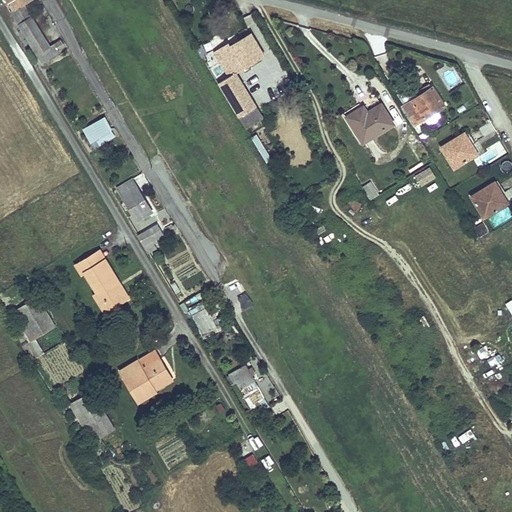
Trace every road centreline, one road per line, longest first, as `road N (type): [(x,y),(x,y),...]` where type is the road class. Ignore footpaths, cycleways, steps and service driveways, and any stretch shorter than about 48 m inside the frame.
road 1 (track): [(259,0),(344,170),(334,214),(400,266),(511,443)]
road 2 (residential): [(275,0),(511,61)]
